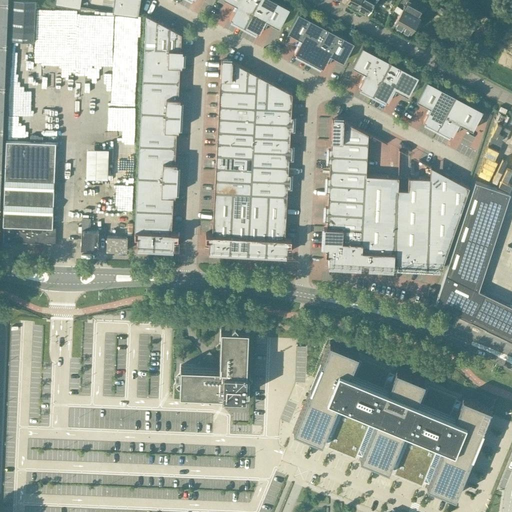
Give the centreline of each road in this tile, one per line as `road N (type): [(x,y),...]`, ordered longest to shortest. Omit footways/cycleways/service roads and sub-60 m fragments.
road 1 (residential): [(203,26),(190,280)]
road 2 (tertiary): [(511,363),(396,316),(304,295)]
road 3 (unclassified): [(511,101),(322,0)]
road 4 (residential): [(314,83),(304,295)]
road 5 (tertiary): [(190,280),(0,272)]
road 6 (residential): [(314,83),(468,165)]
road 7 (residential): [(203,26),(314,83)]
